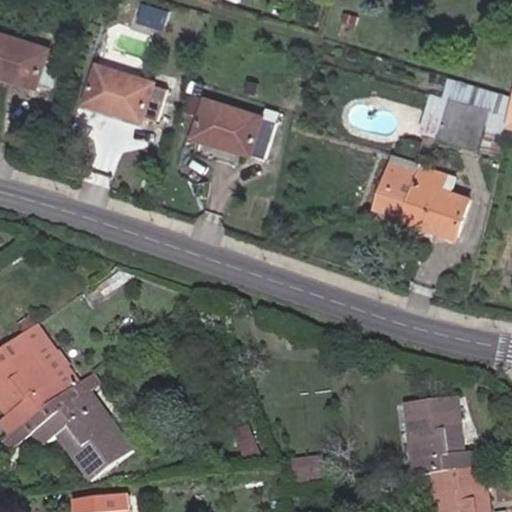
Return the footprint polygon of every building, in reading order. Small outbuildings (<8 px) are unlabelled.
[(54,88),(63,62),(49,57),(51,50),(0,33),(0,74),(39,87),(41,83),(54,88)] [(161,123),(172,89),(156,85),(156,83),(100,65),(88,103),(145,121),(146,117),(161,123)] [(510,127),(511,117),(511,95),(450,77),(445,99),(452,101),(443,136),(441,142),(482,152),(482,151),(503,157),(510,127)] [(257,94),(259,85),(250,82),(248,91),(257,94)] [(203,117),(208,100),(192,95),(186,112),(203,117)] [(443,136),(452,101),(445,99),(436,97),(426,132),(443,136)] [(268,159),(279,123),(265,119),(265,118),(208,100),(203,117),(196,137),(253,155),(254,154),(268,159)] [(460,239),(472,200),(454,194),(459,179),(425,168),(425,167),(396,157),(379,208),(408,218),(407,221),(460,239)] [(155,191),(164,165),(150,160),(142,186),(155,191)] [(128,284),(143,273),(127,268),(121,273),(128,284)] [(108,299),(128,284),(121,273),(100,288),(108,299)] [(27,335),(40,325),(33,316),(20,326),(27,335)] [(83,384),(40,325),(27,335),(4,352),(0,354),(0,402),(11,417),(4,422),(14,435),(83,384)] [(115,429),(100,409),(103,407),(94,394),(105,386),(96,375),(83,384),(14,435),(6,441),(15,453),(37,436),(46,449),(61,438),(68,447),(74,443),(82,454),(76,458),(95,484),(137,453),(118,427),(115,429)] [(467,454),(459,397),(408,404),(412,436),(416,435),(419,460),(415,460),(417,477),(436,474),(488,467),(486,451),(467,454)] [(118,427),(103,407),(100,409),(115,429),(118,427)] [(263,455),(252,428),(238,434),(249,461),(263,455)] [(82,454),(74,443),(68,447),(76,458),(82,454)] [(329,473),(327,457),(295,462),(297,478),(329,473)] [(492,499),(488,467),(436,474),(441,506),(445,505),(445,511),(493,511),(494,511),(492,511),(486,511),(485,500),(492,499)] [(298,486),(330,482),(329,473),(297,478),(298,486)] [(133,511),(131,496),(80,503),(80,511),(133,511)] [(492,511),(494,511),(492,499),(485,500),(486,511),(492,511)]
